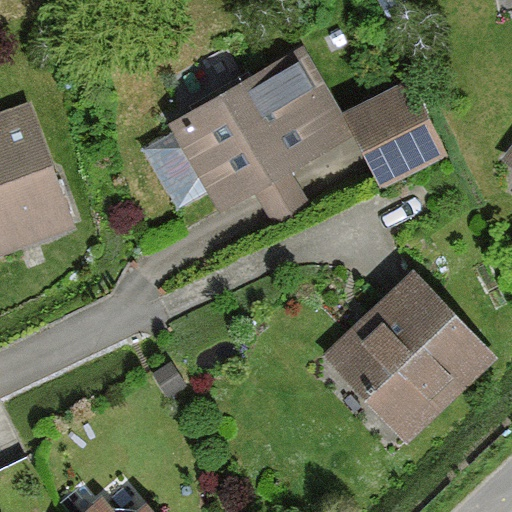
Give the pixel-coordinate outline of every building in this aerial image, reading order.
[(226,215),(351,138),(377,185),(382,195),(456,155),(413,77),(350,111),(304,38),(169,123),(226,215)] [(0,264),(84,233),(32,99),(0,110),(0,264)] [(511,170),(511,144),(500,162),(511,170)] [(416,449),(504,356),(409,268),(321,361),(416,449)] [(163,511),(131,474),(86,511),(163,511)]
